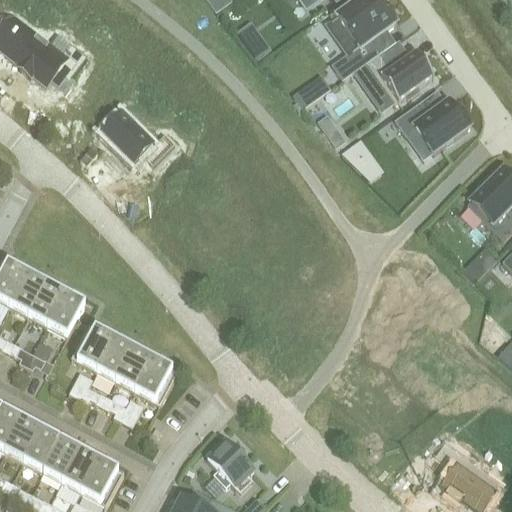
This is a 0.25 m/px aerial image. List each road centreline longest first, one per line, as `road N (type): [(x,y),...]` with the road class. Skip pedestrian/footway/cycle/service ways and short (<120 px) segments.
road 1 (residential): [(136,0),(183,36),(273,131),(368,262)]
road 2 (residential): [(243,385),(134,253),(46,165)]
road 3 (residential): [(368,262),(506,121)]
road 4 (residential): [(368,262),(351,336),(278,425)]
road 5 (residential): [(0,394),(159,480)]
road 6 (residential): [(417,0),(506,121)]
road 7 (residential): [(159,480),(243,385)]
road 8 (residential): [(371,511),(278,425)]
